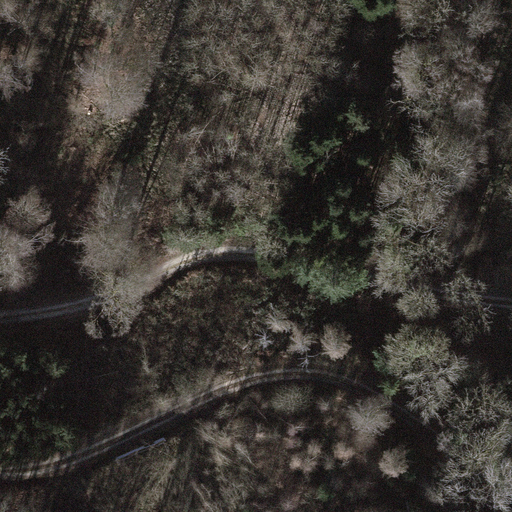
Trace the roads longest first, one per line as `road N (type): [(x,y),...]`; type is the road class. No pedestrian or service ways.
road 1 (track): [(0,465),(23,470),(142,429),(230,385),(328,371),(511,492)]
road 2 (track): [(511,302),(382,290),(251,254),(201,254),(93,309),(0,309)]
